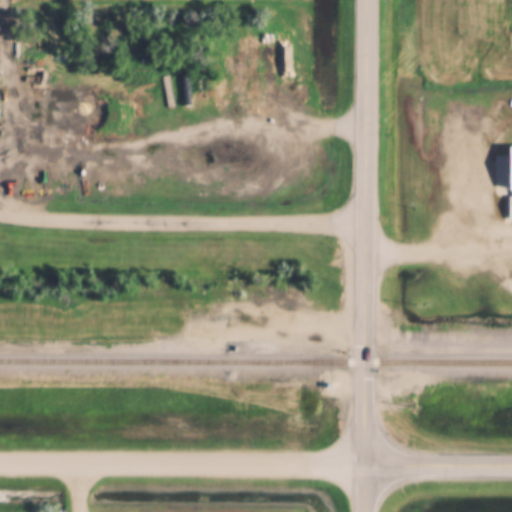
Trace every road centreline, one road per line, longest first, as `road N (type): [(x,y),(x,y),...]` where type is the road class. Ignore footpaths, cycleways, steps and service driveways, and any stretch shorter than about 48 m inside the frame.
road 1 (tertiary): [(364,511),(368,0)]
road 2 (residential): [(0,462),(361,468)]
road 3 (tertiary): [(511,465),(361,468)]
